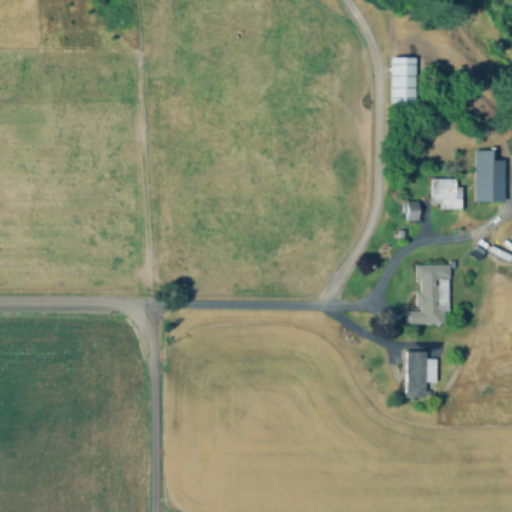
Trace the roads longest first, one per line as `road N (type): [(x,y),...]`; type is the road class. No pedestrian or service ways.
road 1 (residential): [(150,304),(151,511)]
road 2 (residential): [(0,302),(150,304)]
